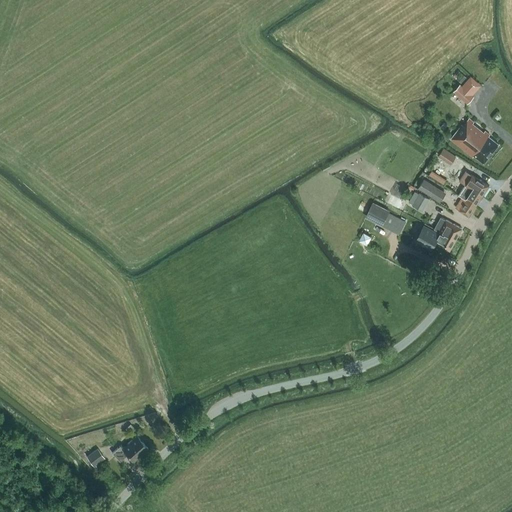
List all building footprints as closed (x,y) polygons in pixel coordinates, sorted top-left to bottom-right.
[(463,82),(467,78),(461,74),(458,77),(459,78),(457,80),(462,83),(463,82)] [(468,103),(474,96),(460,84),(454,91),(468,103)] [(484,131),(483,132),(474,124),(474,122),(469,119),(464,126),(462,125),(457,132),(451,140),(483,164),(499,144),(489,136),(489,135),(484,131)] [(438,155),(451,164),(456,156),(443,147),(438,155)] [(444,185),(447,181),(432,171),(429,175),(444,185)] [(476,206),(482,196),(489,186),(466,171),(460,181),(465,184),(458,194),(462,197),(476,206)] [(441,202),(441,201),(446,193),(424,179),(418,188),(441,202)] [(408,203),(419,209),(421,210),(429,198),(420,193),(419,194),(415,191),(408,203)] [(469,216),(476,206),(462,197),(456,207),(469,216)] [(367,215),(383,224),(388,213),(372,204),(367,215)] [(462,229),(446,220),(441,217),(434,230),(440,233),(441,232),(456,240),(462,229)] [(456,240),(441,232),(440,233),(439,234),(424,226),(416,241),(431,249),(435,242),(439,244),(438,245),(450,251),(456,240)] [(130,424),(126,428),(128,431),(130,429),(132,432),(135,429),(130,424)] [(112,453),(120,462),(128,455),(134,461),(148,448),(136,436),(122,448),(120,446),(112,453)] [(93,466),(104,458),(97,449),(87,456),(93,466)]
